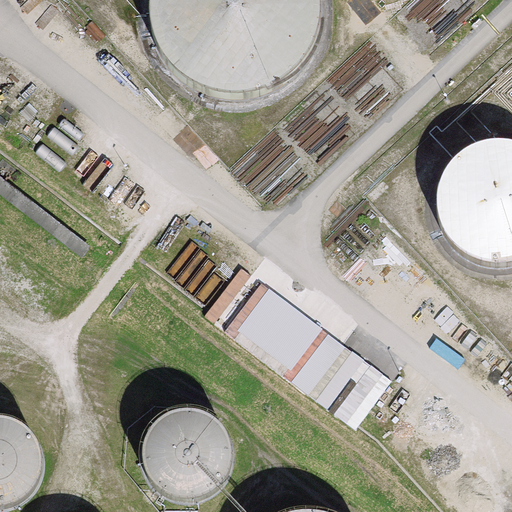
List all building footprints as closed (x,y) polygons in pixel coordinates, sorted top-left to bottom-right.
[(242,91),(273,85),(299,68),(316,42),(323,11),(320,0),(164,0),(162,10),(168,41),(185,67),(211,84),(242,91)] [(468,255),(489,261),(511,259),(511,258),(511,151),(500,148),(478,150),(458,160),(444,178),(438,199),(440,221),(450,241),(468,255)] [(200,511),(212,510),(226,500),(235,486),(238,469),(235,453),(225,439),(211,430),(194,427),(178,430),(164,440),(154,454),(151,470),(155,487),(164,501),(179,510),(188,511),(200,511)] [(0,511),(29,511),(30,511),(41,499),(46,484),(44,467),(37,453),(24,442),(8,437),(0,437),(0,511)] [(359,511),(342,501),(317,497),(291,502),(277,511),(359,511)]
